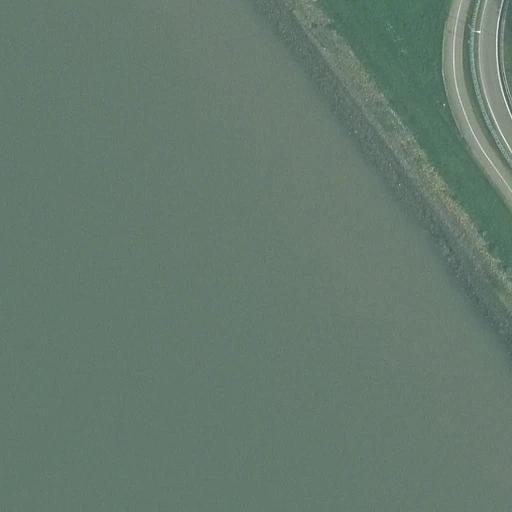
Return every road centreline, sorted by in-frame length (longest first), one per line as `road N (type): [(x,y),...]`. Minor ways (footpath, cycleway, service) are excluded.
road 1 (unclassified): [(511,195),(466,126),(455,87),(460,0)]
road 2 (motorway): [(494,0),(489,84),(511,136)]
